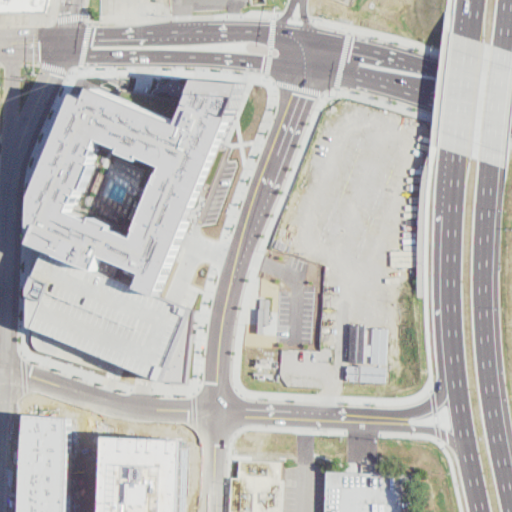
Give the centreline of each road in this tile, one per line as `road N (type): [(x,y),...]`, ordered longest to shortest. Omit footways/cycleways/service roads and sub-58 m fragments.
road 1 (primary): [(64,43),(82,55),(305,67),(511,125)]
road 2 (primary): [(511,93),(353,46),(272,32),(86,33),(64,43)]
road 3 (tertiary): [(220,412),(231,286),(302,86),(311,37)]
road 4 (primary): [(511,499),(488,348),(484,254),(492,162)]
road 5 (tertiary): [(1,511),(14,178)]
road 6 (primary): [(454,149),(446,265),(456,376)]
road 7 (tertiary): [(220,412),(116,398),(6,368)]
road 8 (tertiary): [(14,178),(64,43)]
road 9 (tertiary): [(359,417),(220,412)]
road 10 (primary): [(456,376),(480,511)]
road 11 (tertiary): [(11,45),(14,178)]
